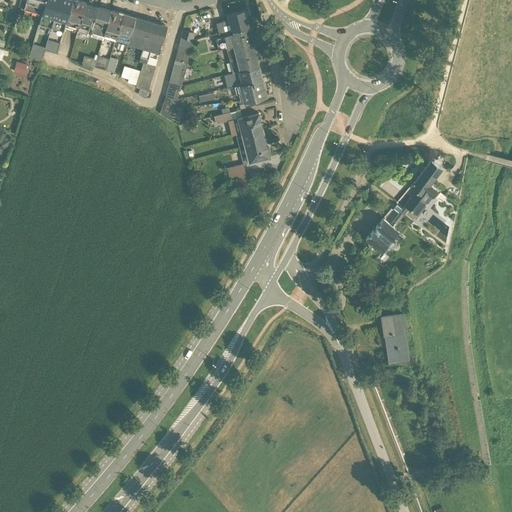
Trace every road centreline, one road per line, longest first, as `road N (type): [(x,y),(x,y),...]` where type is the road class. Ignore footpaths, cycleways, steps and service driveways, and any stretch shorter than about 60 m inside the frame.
road 1 (primary): [(252,263),(186,370),(72,511)]
road 2 (primary): [(107,511),(225,364),(268,284)]
road 3 (primary): [(345,76),(252,263)]
road 4 (unclassified): [(405,511),(335,335)]
road 5 (primary): [(285,254),(367,85)]
road 6 (unclassified): [(303,279),(371,143)]
road 7 (track): [(463,0),(428,135)]
